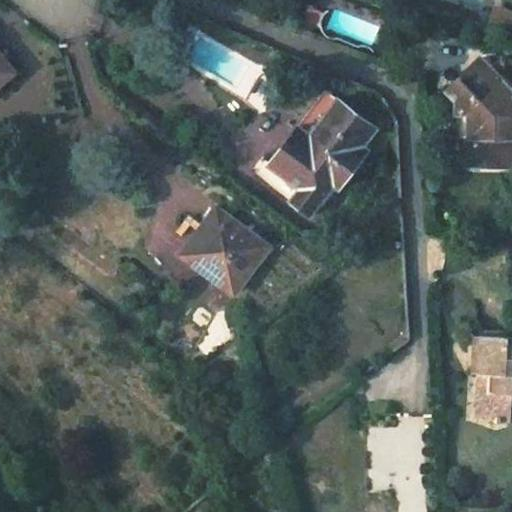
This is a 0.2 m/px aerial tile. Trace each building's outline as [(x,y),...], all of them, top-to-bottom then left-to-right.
[(511,11),(495,6),(487,27),(511,36),(511,11)] [(511,51),(472,76),(479,88),(476,102),(476,113),(489,115),(488,134),(480,135),(479,154),(499,155),(499,167),(511,167),(511,51)] [(0,84),(14,73),(0,57),(0,84)] [(325,91),(270,169),(301,191),(293,202),(314,216),(334,187),(340,190),(370,149),(364,146),(376,127),(325,91)] [(479,154),(479,167),(499,167),(499,155),(479,154)] [(234,293),(268,247),(217,208),(202,228),(206,231),(190,253),(218,273),(213,278),(234,293)] [(504,334),(469,335),(470,357),(485,357),(485,370),(485,416),(510,416),(511,399),(511,340),(504,340),(504,334)] [(250,377),(240,356),(221,364),(230,386),(250,377)] [(485,357),(470,357),(470,371),(485,370),(485,357)]
